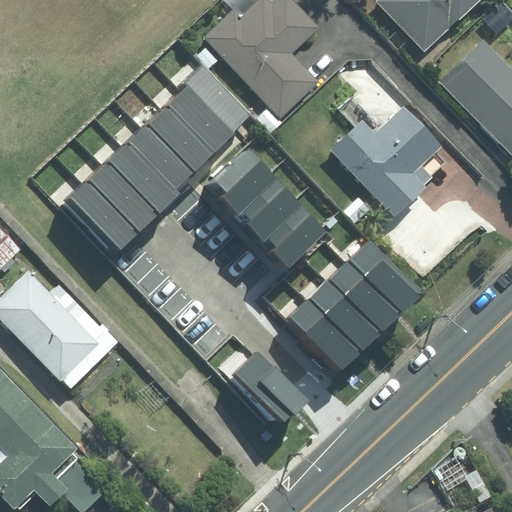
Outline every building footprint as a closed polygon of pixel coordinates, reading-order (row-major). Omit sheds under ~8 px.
[(281,128),(316,89),(291,60),(320,35),(286,1),(273,10),(263,0),(258,0),(206,48),(281,128)] [(419,58),(480,0),(378,0),(371,7),(419,58)] [(501,166),(511,154),(511,82),(474,43),(433,84),(501,166)] [(196,63),(176,82),(226,133),(246,115),(196,63)] [(176,82),(157,101),(207,152),(226,133),(176,82)] [(157,101),(137,120),(187,171),(207,152),(157,101)] [(412,169),(431,151),(394,111),(363,141),(353,128),(318,156),(386,223),(424,188),(412,169)] [(137,120),(118,139),(168,190),(187,171),(137,120)] [(118,139),(98,158),(148,209),(168,190),(118,139)] [(264,177),(238,150),(200,187),(225,213),(264,177)] [(98,158),(79,177),(129,228),(148,209),(98,158)] [(79,177),(59,196),(109,247),(129,228),(79,177)] [(289,203),(264,177),(225,213),(251,240),(289,203)] [(315,229),(289,203),(251,240),(276,266),(315,229)] [(0,266),(17,250),(0,232),(0,266)] [(362,240),(341,259),(391,311),(411,292),(362,240)] [(190,248),(142,290),(208,365),(256,323),(190,248)] [(341,259),(321,278),(370,330),(391,311),(341,259)] [(60,295),(52,305),(24,273),(0,293),(0,332),(54,389),(93,349),(72,325),(82,318),(60,295)] [(321,278),(301,297),(350,349),(370,330),(321,278)] [(301,297),(281,317),(330,368),(350,349),(301,297)] [(247,348),(226,367),(276,419),(296,399),(247,348)] [(73,511),(85,511),(103,494),(0,384),(0,508),(3,511),(8,511),(25,497),(36,511),(38,511),(57,493),(73,511)]
